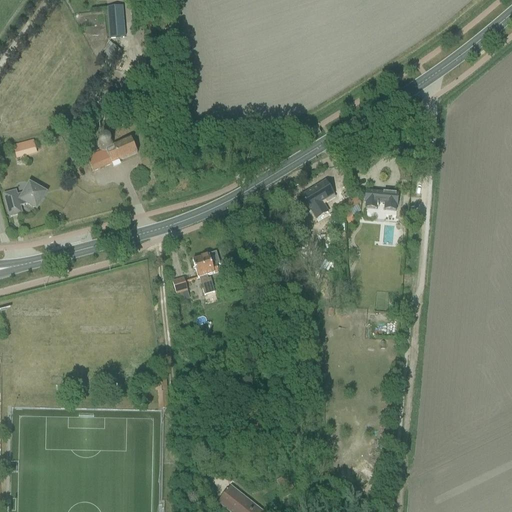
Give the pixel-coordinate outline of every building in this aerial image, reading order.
[(122,8),(107,9),(109,39),(125,38),(122,8)] [(106,49),(99,59),(106,64),(113,53),(106,49)] [(86,158),(89,164),(93,173),(137,155),(131,140),(113,147),(114,144),(113,141),(112,138),(109,136),(106,135),(103,136),(100,138),(98,141),(97,144),(97,147),(99,150),(102,152),(86,158)] [(14,147),(17,160),(36,155),(33,142),(14,147)] [(66,147),(72,164),(82,160),(76,144),(66,147)] [(233,176),(237,181),(244,177),(240,172),(233,176)] [(334,196),(331,191),(326,182),(301,198),(309,211),(334,196)] [(4,195),(7,208),(10,218),(22,215),(20,207),(28,205),(36,210),(45,194),(30,185),(25,194),(14,196),(13,193),(4,195)] [(365,192),(364,204),(365,204),(365,209),(377,211),(377,209),(377,204),(384,204),(384,211),(395,212),(396,207),(397,207),(398,195),(365,192)] [(355,195),(336,207),(346,222),(353,217),(349,212),(359,206),(361,204),(355,195)] [(342,197),(331,204),(333,208),(345,201),(342,197)] [(201,259),(192,262),(198,280),(199,279),(206,277),(218,274),(216,267),(219,266),(216,253),(201,258),(201,259)] [(172,283),(176,295),(187,292),(184,280),(172,283)] [(212,285),(202,288),(204,296),(214,293),(212,285)] [(207,375),(208,384),(219,383),(216,366),(206,368),(205,363),(197,364),(200,376),(207,375)] [(159,382),(157,383),(154,383),(155,391),(158,391),(159,411),(167,410),(165,382),(161,382),(161,381),(159,381),(159,382)] [(234,383),(226,384),(226,401),(235,401),(234,383)] [(295,494),(286,477),(275,482),(283,499),(295,494)] [(220,505),(228,511),(258,511),(259,511),(233,489),(220,505)]
